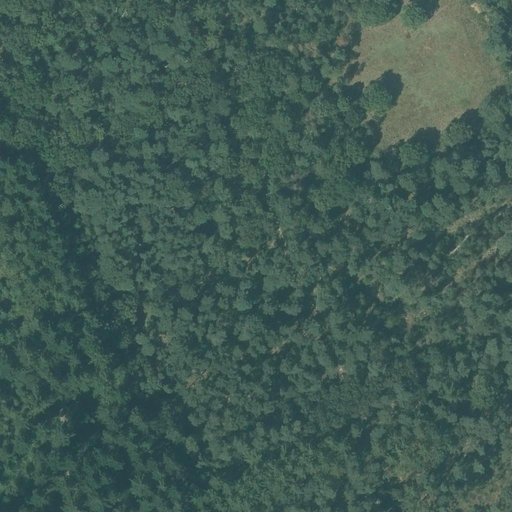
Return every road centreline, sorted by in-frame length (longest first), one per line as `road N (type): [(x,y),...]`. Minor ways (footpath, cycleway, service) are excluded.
road 1 (track): [(390,511),(171,0)]
road 2 (track): [(0,341),(58,393),(72,511)]
